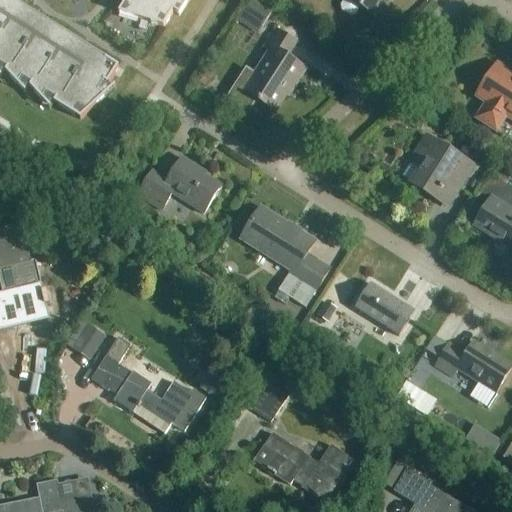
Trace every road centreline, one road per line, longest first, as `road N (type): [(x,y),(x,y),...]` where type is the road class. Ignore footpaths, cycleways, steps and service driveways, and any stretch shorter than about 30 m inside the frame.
road 1 (residential): [(511,315),(281,170)]
road 2 (residential): [(281,170),(455,0)]
road 3 (residential): [(169,511),(72,447),(0,452)]
